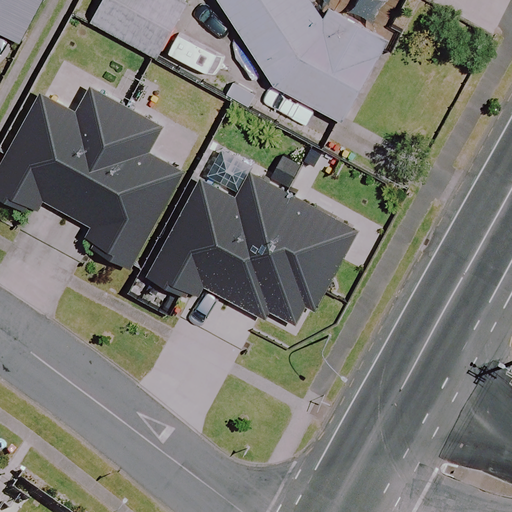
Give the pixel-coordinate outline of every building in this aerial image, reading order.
[(0,0),(0,26),(26,41),(46,0),(0,0)] [(105,0),(96,18),(162,55),(171,40),(192,0),(105,0)] [(394,35),(336,5),(330,15),(320,0),(228,0),(281,82),(349,119),(394,35)] [(57,202),(76,212),(133,101),(96,81),(82,108),(47,87),(0,172),(0,190),(32,207),(35,202),(44,207),(50,198),(57,202)] [(97,224),(91,233),(101,238),(98,244),(137,266),(191,168),(156,148),(170,122),(133,101),(76,212),(86,218),(97,224)] [(207,173),(153,272),(193,294),(196,289),(206,294),(211,284),(218,289),(247,304),(272,318),(276,310),(302,323),(312,304),(321,308),(366,226),(257,168),(259,163),(227,146),(210,176),(207,173)] [(304,163),(286,154),(275,176),(293,185),(304,163)]
